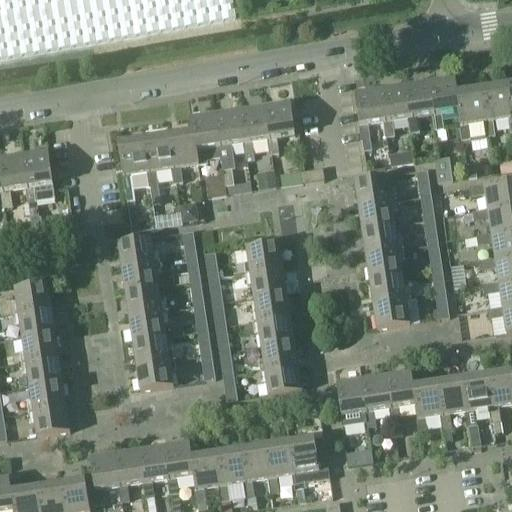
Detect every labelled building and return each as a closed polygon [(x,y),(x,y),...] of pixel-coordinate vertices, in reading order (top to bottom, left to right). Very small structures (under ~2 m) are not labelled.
[(0,0),(0,60),(19,57),(121,40),(234,20),(230,0),(0,0)] [(456,82),(430,86),(435,118),(433,118),(436,133),(438,144),(447,142),(445,132),(444,132),(442,117),(459,114),(457,97),(458,97),(456,82)] [(435,118),(430,86),(406,90),(410,122),(409,122),(411,137),(420,136),(417,121),(433,118),(435,118)] [(492,125),(508,123),(511,122),(506,89),(481,93),(486,126),(484,126),(486,141),(495,139),(492,125)] [(406,90),(381,94),(386,126),(384,126),(386,141),(395,140),(393,125),(409,122),(410,122),(406,90)] [(481,93),(458,97),(457,97),(459,114),(461,130),(460,130),(462,144),(463,144),(464,148),(471,147),(470,143),(486,141),(484,126),(486,126),(481,93)] [(386,126),(381,94),(357,97),(362,129),(360,129),(362,145),(364,155),(372,154),(369,128),(384,126),(386,126)] [(297,139),(292,107),(266,111),(270,143),(269,143),(271,159),(280,158),(278,142),(297,139)] [(266,111),(242,115),(246,146),(244,147),(247,163),(256,161),(254,145),(269,143),(270,143),(266,111)] [(246,146),(242,115),(217,118),(222,150),(221,150),(222,162),(220,162),(221,166),(222,166),(224,180),(224,184),(225,184),(227,198),(253,195),(252,186),(235,189),(233,173),(236,173),(232,148),(244,147),(246,146)] [(193,122),(195,136),(199,168),(207,168),(209,168),(209,164),(220,162),(222,162),(221,150),(222,150),(217,118),(193,122)] [(181,171),(198,168),(199,168),(195,136),(170,140),(175,172),(172,172),(174,187),(183,186),(181,171)] [(158,189),(156,174),(172,172),(175,172),(170,140),(145,143),(150,175),(147,175),(149,187),(149,191),(150,190),(152,202),(153,209),(161,208),(160,201),(158,189)] [(149,187),(147,175),(150,175),(145,143),(119,147),(124,179),(123,179),(125,194),(126,194),(127,205),(135,204),(133,190),(149,187)] [(29,206),(31,222),(33,236),(47,234),(46,227),(42,227),(41,220),(40,220),(37,205),(56,202),(54,188),(49,156),(23,159),(28,191),(26,192),(28,206),(29,206)] [(11,194),(26,192),(28,191),(23,159),(0,162),(0,172),(3,195),(2,195),(4,210),(13,209),(11,194)] [(449,162),(435,164),(437,176),(451,174),(449,162)] [(511,176),(511,162),(499,164),(501,178),(511,176)] [(476,167),(467,168),(469,182),(478,181),(476,167)] [(302,175),(302,176),(304,187),(304,188),(326,184),(324,172),(302,175)] [(275,174),(258,177),(261,193),(277,191),(275,174)] [(418,176),(421,201),(432,200),(428,174),(418,176)] [(451,174),(437,176),(439,188),(453,186),(451,174)] [(281,179),(282,190),(304,187),(302,176),(281,179)] [(224,180),(207,182),(210,201),(227,198),(225,184),(224,184),(224,180)] [(390,180),(357,184),(360,210),(398,204),(396,193),(392,194),(390,180)] [(470,200),(485,198),(487,214),(487,216),(511,212),(511,186),(484,191),(484,189),(469,191),(470,200)] [(435,224),(432,200),(421,201),(425,226),(435,224)] [(399,215),(398,204),(360,210),(364,234),(396,230),(394,215),(399,215)] [(198,210),(181,212),(183,228),(200,225),(198,210)] [(472,217),(464,218),(465,226),(489,223),(491,238),(491,240),(511,236),(511,212),(487,216),(487,214),(472,216),(472,217)] [(61,220),(63,231),(74,229),(73,218),(61,220)] [(439,250),(435,224),(425,226),(428,251),(439,250)] [(24,236),(22,226),(7,228),(9,238),(24,236)] [(364,234),(367,260),(404,254),(403,243),(398,243),(396,230),(364,234)] [(195,234),(184,236),(185,246),(188,261),(199,260),(195,234)] [(477,241),(466,243),(467,251),(492,247),(495,263),(495,264),(511,261),(511,236),(491,240),(491,238),(476,240),(477,241)] [(120,245),(120,246),(124,270),(161,265),(159,254),(155,254),(153,240),(120,245)] [(246,266),(248,276),(285,271),(281,246),(249,251),(251,266),(246,266)] [(432,275),(442,274),(439,250),(428,251),(432,275)] [(404,254),(367,260),(371,284),(403,279),(401,265),(406,264),(404,254)] [(217,256),(206,257),(210,282),(221,280),(217,256)] [(199,260),(188,261),(191,286),(202,284),(199,260)] [(481,274),(496,272),(498,287),(499,289),(511,286),(511,261),(495,264),(495,263),(480,265),(481,274)] [(162,275),(161,265),(124,270),(127,295),(160,290),(158,276),(162,275)] [(249,287),(254,286),(256,300),(289,295),(285,271),(248,276),(249,287)] [(446,298),(442,274),(432,275),(435,300),(446,298)] [(371,284),(374,308),(411,303),(409,292),(405,293),(403,279),(371,284)] [(225,305),(221,280),(210,282),(214,306),(225,305)] [(202,284),(191,286),(195,310),(206,309),(202,284)] [(500,296),(503,312),(502,314),(511,312),(511,286),(499,289),(498,287),(483,290),(485,298),(500,296)] [(18,306),(13,307),(15,316),(52,311),(49,287),(16,292),(18,306)] [(127,295),(131,319),(168,314),(167,303),(162,304),(160,290),(127,295)] [(253,315),(255,325),(292,319),(289,295),(256,300),(258,314),(253,315)] [(439,325),(449,323),(446,298),(435,300),(439,325)] [(408,314),(412,313),(411,303),(374,308),(378,333),(410,329),(408,314)] [(225,305),(214,306),(217,331),(228,329),(225,305)] [(206,309),(195,310),(197,327),(198,335),(210,333),(206,309)] [(56,336),(52,311),(15,316),(16,328),(22,327),(24,340),(56,336)] [(511,338),(511,312),(502,314),(503,312),(487,314),(489,323),(503,321),(506,339),(511,338)] [(481,313),(461,317),(464,332),(484,328),(481,313)] [(168,314),(131,319),(135,344),(167,339),(165,325),(170,324),(168,314)] [(256,336),(261,336),(263,349),(296,344),(292,319),(255,325),(256,336)] [(232,353),(228,329),(217,331),(221,355),(232,353)] [(210,333),(198,335),(202,360),(213,358),(210,333)] [(21,356),(22,366),(60,361),(56,336),(24,340),(26,355),(21,356)] [(135,344),(138,369),(176,363),(174,352),(169,353),(167,339),(135,344)] [(260,364),(262,374),(299,369),(296,344),(263,349),(265,363),(260,364)] [(224,380),(236,378),(232,353),(221,355),(224,380)] [(213,358),(202,360),(206,384),(215,383),(217,383),(213,358)] [(24,378),(29,377),(31,390),(64,385),(60,361),(22,366),(24,378)] [(177,373),(176,363),(138,369),(142,394),(175,389),(172,374),(177,373)] [(303,395),(303,394),(299,369),(262,374),(264,385),(268,385),(271,399),(303,395)] [(511,375),(511,376),(486,379),(491,413),(489,413),(491,427),(493,427),(494,437),(502,436),(499,412),(511,409),(511,375)] [(399,410),(416,408),(413,390),(411,377),(386,380),(390,411),(389,412),(391,427),(401,426),(399,410)] [(239,404),(236,378),(224,380),(228,406),(239,404)] [(474,415),(489,413),(491,413),(486,379),(463,383),(467,416),(466,416),(468,431),(476,429),(474,415)] [(386,380),(362,384),(366,414),(365,415),(367,426),(367,431),(377,429),(375,413),(389,412),(390,411),(386,380)] [(463,383),(439,386),(444,419),(441,420),(443,434),(444,434),(445,445),(452,444),(451,433),(452,433),(449,419),(466,416),(467,416),(463,383)] [(336,388),(341,418),(340,418),(341,430),(367,426),(365,415),(366,414),(362,384),(336,388)] [(28,405),(30,416),(67,410),(64,385),(31,390),(33,404),(28,405)] [(425,422),(441,420),(444,419),(439,386),(413,390),(416,408),(418,422),(416,423),(418,438),(427,437),(425,422)] [(38,440),(71,435),(67,410),(30,416),(32,427),(36,426),(38,440)] [(477,429),(476,429),(468,431),(471,452),(480,451),(477,429)] [(293,446),(290,447),(294,477),(293,478),(294,488),(331,482),(325,441),(316,443),(315,443),(309,444),(308,440),(293,442),(293,446)] [(192,446),(166,450),(170,481),(169,482),(171,497),(172,497),(173,511),(182,511),(178,480),(195,478),(192,460),(194,460),(192,446)] [(277,480),(293,478),(294,477),(290,447),(265,450),(270,481),(269,481),(271,497),(279,496),(277,480)] [(166,450),(141,453),(146,485),(144,485),(146,501),(147,501),(148,511),(156,511),(152,484),(169,482),(170,481),(166,450)] [(246,501),(255,500),(252,484),(269,481),(270,481),(265,450),(241,454),(245,485),(244,485),(246,498),(246,501)] [(141,453),(116,457),(120,489),(119,489),(121,505),(130,504),(128,488),(144,485),(146,485),(141,453)] [(241,454),(217,457),(221,488),(220,488),(222,511),(231,511),(230,500),(246,498),(244,485),(245,485),(241,454)] [(366,455),(362,461),(363,467),(374,466),(374,464),(372,454),(366,455)] [(97,509),(106,507),(104,492),(119,489),(120,489),(116,457),(91,461),(96,493),(94,493),(97,509)] [(220,488),(221,488),(217,457),(194,460),(192,460),(195,478),(197,492),(195,492),(197,508),(206,506),(203,491),(220,488)] [(0,511),(14,511),(13,494),(11,481),(0,482),(0,511)] [(91,511),(88,484),(86,484),(61,487),(65,511),(91,511)] [(65,511),(61,487),(37,491),(40,511),(65,511)] [(40,511),(37,491),(13,494),(14,511),(40,511)]
